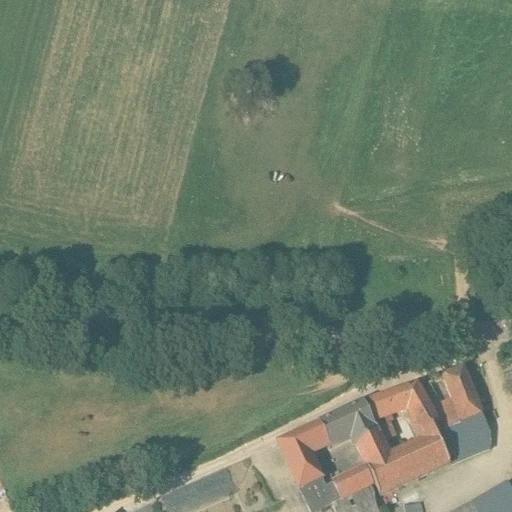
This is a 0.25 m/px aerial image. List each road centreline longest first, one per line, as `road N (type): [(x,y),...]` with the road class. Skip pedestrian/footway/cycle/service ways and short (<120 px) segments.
road 1 (unclassified): [(511,331),(83,343),(0,324)]
road 2 (track): [(398,339),(393,370),(377,389),(102,511)]
